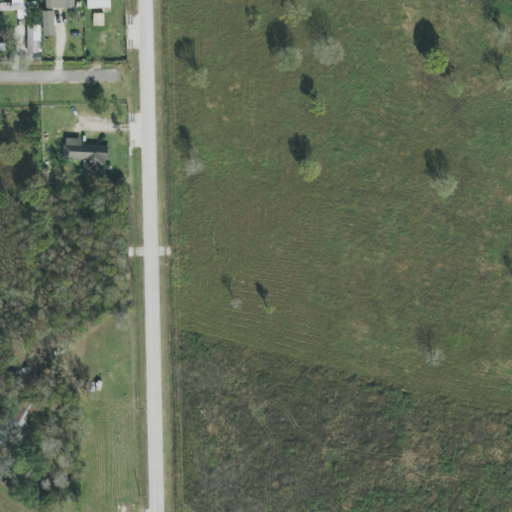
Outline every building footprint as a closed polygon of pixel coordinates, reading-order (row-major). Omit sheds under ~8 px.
[(0,10),(17,11),(17,19),(33,18),(33,2),(24,2),(23,0),(5,0),(5,2),(0,1),(0,10)] [(45,0),(46,9),(74,8),(73,0),(45,0)] [(110,0),(86,0),(87,9),(111,8),(110,0)] [(43,18),(43,37),(54,36),(54,17),(43,18)] [(26,62),(40,62),(41,25),(27,25),(26,62)] [(83,172),(107,173),(107,146),(81,146),(82,139),(64,139),(63,160),(83,160),(83,172)] [(0,436),(7,440),(12,429),(17,431),(18,430),(26,434),(39,407),(23,400),(11,424),(0,418),(0,436)]
